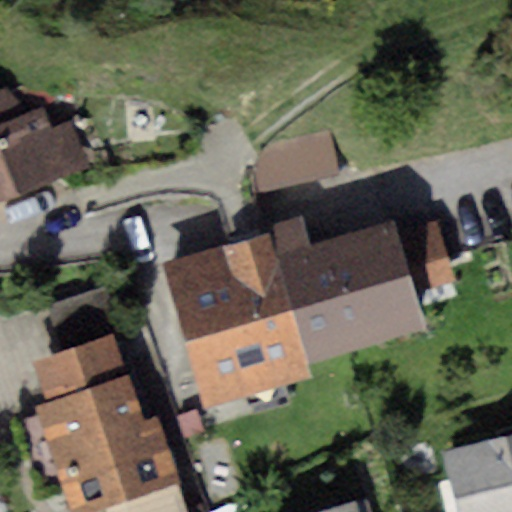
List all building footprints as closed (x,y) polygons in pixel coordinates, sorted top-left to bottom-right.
[(0,105),(0,211),(92,174),(75,132),(20,154),(0,105)] [(460,280),(439,213),(405,224),(427,291),(460,280)] [(227,264),(173,278),(210,415),(317,387),(313,372),(435,340),(409,241),(284,274),(276,243),(225,257),(227,264)] [(119,346),(44,368),(57,411),(42,415),(70,511),(132,511),(186,496),(152,384),(132,390),(119,346)] [(511,511),(511,439),(444,459),(458,511),(511,511)]
